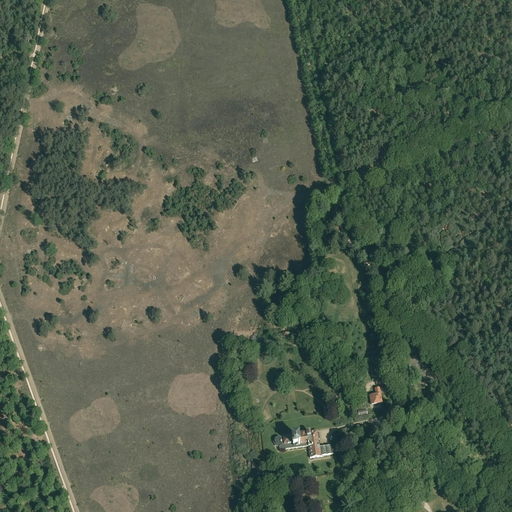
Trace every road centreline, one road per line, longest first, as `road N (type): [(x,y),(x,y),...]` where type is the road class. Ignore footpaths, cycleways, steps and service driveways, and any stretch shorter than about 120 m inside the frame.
road 1 (track): [(78,511),(0,290)]
road 2 (track): [(332,189),(316,214),(314,281),(285,326),(290,390)]
road 3 (track): [(511,454),(384,290)]
road 4 (track): [(332,189),(511,115)]
road 5 (track): [(0,225),(36,55)]
road 6 (track): [(511,475),(478,481),(423,425),(386,416)]
